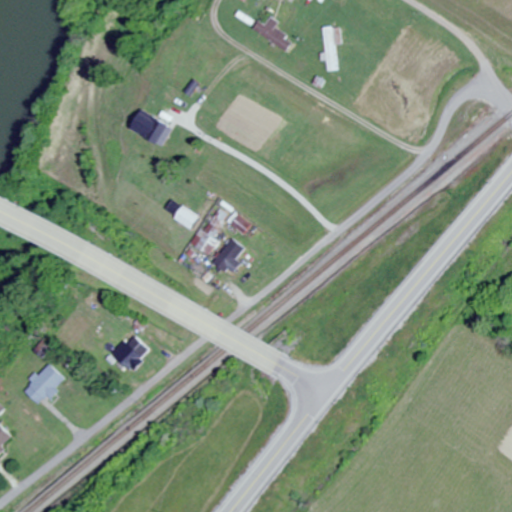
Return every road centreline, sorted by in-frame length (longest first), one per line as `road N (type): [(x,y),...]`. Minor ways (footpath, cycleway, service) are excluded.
road 1 (secondary): [(0,206),(279,364)]
road 2 (tertiary): [(323,390),(511,170)]
road 3 (secondary): [(230,511),(323,390)]
